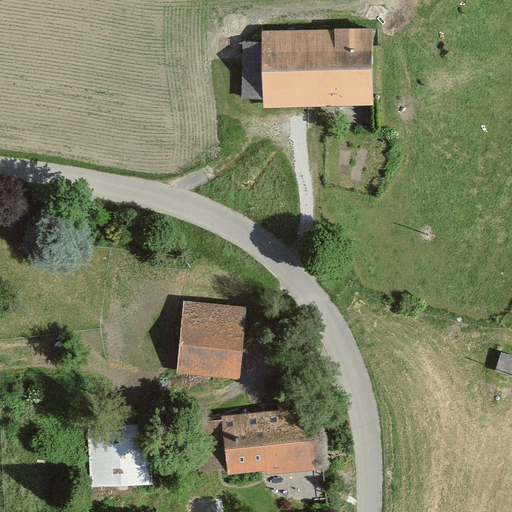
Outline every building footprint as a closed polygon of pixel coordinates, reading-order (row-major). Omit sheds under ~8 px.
[(383,108),(381,31),(266,34),(268,110),(383,108)] [(245,377),(252,308),(187,302),(181,371),(245,377)] [(511,356),(502,353),(495,373),(511,379),(511,356)] [(283,401),(284,413),(227,415),(227,422),(198,423),(200,472),(232,471),(232,476),(333,472),(330,399),(283,401)] [(157,488),(155,429),(87,431),(89,491),(157,488)]
